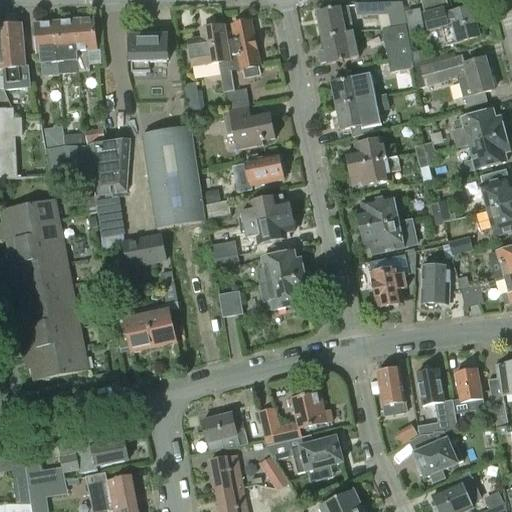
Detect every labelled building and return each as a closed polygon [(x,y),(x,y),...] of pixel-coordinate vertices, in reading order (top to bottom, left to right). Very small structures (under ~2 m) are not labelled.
[(389,15),(392,29),(405,27),(401,6),(388,9),(388,7),(355,8),(356,16),(389,15)] [(349,7),(317,14),(322,40),(355,34),(349,7)] [(423,16),(428,34),(442,30),(447,48),(479,39),(471,10),(451,15),(449,9),(423,16)] [(419,11),(408,14),(413,37),(425,35),(419,11)] [(94,20),(75,22),(79,75),(89,74),(87,54),(97,53),(94,20)] [(234,44),(227,45),(230,73),(240,71),(241,80),(260,77),(258,69),(260,68),(257,53),(258,53),(254,39),(251,24),(248,24),(244,21),(237,23),(235,27),(232,28),(234,44)] [(75,22),(55,24),(59,77),(79,75),(75,22)] [(59,78),(59,77),(55,24),(34,26),(37,58),(40,58),(42,79),(59,78)] [(0,72),(2,72),(4,93),(30,91),(29,68),(26,69),(22,27),(16,27),(14,26),(3,27),(2,28),(0,28),(0,72)] [(392,29),(383,31),(388,63),(411,58),(410,52),(405,27),(392,29)] [(230,73),(227,45),(224,29),(202,33),(203,42),(188,44),(192,68),(207,65),(207,67),(221,65),(224,89),(233,87),(230,73)] [(324,52),(318,53),(321,66),(327,64),(327,66),(360,59),(355,34),(322,40),(324,52)] [(131,58),(131,65),(131,75),(149,75),(149,65),(167,65),(167,59),(167,38),(131,39),(131,58)] [(426,49),(410,52),(411,58),(412,63),(428,59),(426,49)] [(428,59),(412,63),(413,69),(421,67),(427,87),(458,79),(466,108),(487,103),(485,94),(494,92),(485,60),(463,66),(460,56),(457,57),(455,51),(428,59)] [(411,58),(388,63),(390,74),(414,70),(413,69),(412,63),(411,58)] [(331,85),(336,108),(374,99),(369,77),(331,85)] [(196,83),(184,84),(189,117),(200,116),(196,83)] [(226,96),(230,114),(249,111),(245,92),(226,96)] [(374,99),(336,108),(341,132),(350,130),(371,126),(368,111),(388,107),(386,97),(374,99)] [(0,181),(16,180),(14,138),(21,138),(21,122),(13,122),(12,112),(6,112),(6,111),(0,111),(0,181)] [(249,111),(230,114),(222,116),(227,136),(233,135),(237,153),(264,147),(263,143),(275,141),(270,117),(251,122),(249,111)] [(456,133),(454,133),(458,150),(467,148),(505,137),(500,119),(495,121),(493,112),(461,121),(461,122),(454,124),(456,133)] [(373,133),(372,129),(371,126),(350,130),(352,139),(373,133)] [(62,130),(42,132),(45,150),(63,149),(63,138),(62,130)] [(142,138),(157,232),(205,224),(203,207),(201,195),(191,130),(142,138)] [(103,131),(84,134),(87,147),(105,144),(103,131)] [(80,137),(63,138),(63,149),(81,148),(80,137)] [(471,163),(464,165),(466,174),(507,164),(504,156),(510,154),(505,137),(467,148),(471,163)] [(63,149),(45,150),(49,179),(91,177),(94,196),(96,212),(101,240),(124,237),(117,194),(127,192),(130,140),(105,144),(87,147),(81,148),(63,149)] [(356,153),(346,155),(349,170),(399,160),(396,146),(385,148),(384,141),(355,147),(356,153)] [(432,145),(424,147),(427,158),(435,156),(432,145)] [(424,147),(415,150),(418,160),(427,158),(424,147)] [(435,156),(427,158),(429,167),(438,165),(435,156)] [(237,179),(234,183),(236,191),(241,194),(251,191),(250,189),(284,181),(283,178),(286,176),(285,169),(281,168),(279,157),(259,162),(258,157),(248,160),(249,166),(236,168),(238,178),(237,179)] [(427,158),(418,160),(421,170),(424,184),(433,182),(429,167),(427,158)] [(399,160),(349,170),(352,185),(358,183),(360,189),(393,182),(391,174),(401,172),(399,160)] [(480,189),(487,214),(511,206),(511,185),(510,180),(480,189)] [(218,192),(201,195),(203,207),(220,205),(218,192)] [(87,205),(83,206),(84,214),(96,212),(94,196),(86,197),(87,205)] [(242,215),(245,228),(292,218),(288,203),(282,204),(281,198),(250,205),(252,213),(242,215)] [(358,215),(362,232),(398,224),(393,199),(362,205),(364,214),(358,215)] [(1,213),(5,234),(60,223),(55,202),(1,213)] [(205,208),(207,221),(231,216),(228,203),(205,208)] [(447,203),(439,205),(441,214),(444,225),(453,223),(447,203)] [(439,205),(431,207),(433,216),(441,214),(439,205)] [(511,206),(487,214),(493,239),(511,233),(511,206)] [(441,214),(433,216),(436,227),(444,225),(441,214)] [(95,217),(88,218),(90,228),(96,227),(95,217)] [(292,218),(245,228),(247,241),(257,239),(259,246),(290,239),(289,234),(295,232),(292,218)] [(398,224),(362,232),(366,249),(371,248),(373,256),(404,249),(402,241),(413,239),(410,221),(398,224)] [(5,234),(9,255),(64,245),(60,223),(5,234)] [(125,245),(129,269),(166,262),(162,239),(125,245)] [(449,244),(453,259),(471,254),(467,239),(449,244)] [(211,246),(214,261),(238,257),(235,242),(211,246)] [(9,255),(13,277),(68,266),(64,245),(9,255)] [(496,283),(504,281),(511,278),(511,250),(489,257),(496,283)] [(294,254),(262,261),(268,288),(305,279),(301,261),(296,262),(294,254)] [(415,256),(370,266),(373,276),(371,276),(379,310),(403,305),(400,292),(406,290),(403,277),(410,275),(409,269),(415,268),(415,256)] [(238,257),(214,261),(217,276),(241,272),(238,257)] [(422,306),(424,306),(427,309),(434,310),(437,306),(448,307),(449,274),(456,274),(456,266),(423,265),(422,306)] [(13,277),(17,298),(72,287),(68,266),(13,277)] [(172,274),(160,277),(163,288),(174,286),(172,274)] [(458,282),(461,293),(479,287),(476,277),(458,282)] [(511,278),(504,281),(508,296),(502,298),(505,307),(511,305),(511,278)] [(268,288),(259,289),(265,314),(273,312),(273,313),(305,306),(303,298),(309,297),(305,279),(268,288)] [(479,287),(461,293),(465,310),(484,305),(481,294),(490,292),(489,285),(479,287)] [(163,288),(166,307),(178,305),(174,286),(163,288)] [(17,298),(21,319),(76,309),(72,287),(17,298)] [(245,293),(219,297),(222,317),(239,314),(238,305),(247,304),(245,293)] [(122,296),(110,298),(120,355),(131,352),(132,356),(154,351),(146,317),(126,322),(122,296)] [(21,319),(25,341),(80,330),(76,309),(21,319)] [(169,312),(146,317),(154,351),(177,346),(169,312)] [(25,341),(30,362),(84,351),(80,330),(25,341)] [(84,351),(30,362),(34,383),(89,373),(84,351)] [(503,398),(511,396),(511,366),(497,368),(497,370),(499,369),(503,398)] [(383,375),(378,375),(385,419),(407,415),(400,372),(394,373),(391,371),(385,372),(383,375)] [(461,374),(455,375),(462,408),(469,406),(471,414),(485,411),(477,371),(472,372),(469,371),(463,372),(461,374)] [(438,425),(440,433),(458,431),(453,402),(444,403),(439,372),(417,376),(422,409),(435,407),(438,425)] [(246,390),(247,408),(257,407),(256,389),(246,390)] [(259,414),(266,447),(300,439),(298,432),(333,424),(330,413),(325,414),(320,394),(291,401),(297,426),(279,430),(274,410),(259,414)] [(492,405),(496,428),(508,427),(504,403),(492,405)] [(202,424),(207,446),(210,455),(224,451),(224,452),(240,448),(248,447),(242,426),(235,428),(232,417),(202,424)] [(419,429),(421,439),(435,437),(435,435),(440,435),(440,433),(438,425),(419,429)] [(414,428),(404,433),(409,444),(415,442),(419,440),(414,428)] [(419,440),(415,442),(420,454),(414,456),(419,467),(416,469),(420,477),(423,478),(424,480),(463,464),(456,448),(450,450),(443,434),(435,437),(421,439),(419,440)] [(128,463),(124,441),(97,447),(95,436),(58,443),(63,474),(95,469),(128,463)] [(311,438),(267,451),(276,463),(295,458),(300,476),(308,474),(308,475),(343,465),(342,463),(346,459),(344,452),(339,451),(336,440),(313,446),(311,438)] [(0,473),(12,470),(17,507),(31,508),(28,488),(25,471),(25,468),(23,458),(0,461),(0,473)] [(210,463),(216,496),(244,490),(243,488),(237,458),(210,463)] [(260,468),(276,491),(288,483),(272,460),(260,468)] [(40,469),(25,471),(28,488),(42,485),(40,469)] [(511,475),(509,476),(503,478),(504,485),(511,482),(511,475)] [(458,487),(432,499),(437,511),(436,511),(469,511),(472,511),(468,501),(475,498),(466,476),(455,481),(458,487)] [(93,511),(134,511),(138,511),(131,478),(103,484),(108,506),(93,509),(93,511)] [(53,484),(42,485),(28,488),(30,501),(46,498),(56,497),(53,484)] [(244,490),(216,496),(219,511),(248,511),(247,505),(260,503),(257,486),(243,488),(244,490)] [(320,509),(321,511),(361,511),(360,507),(361,505),(358,497),(355,497),(353,494),(320,509)]
